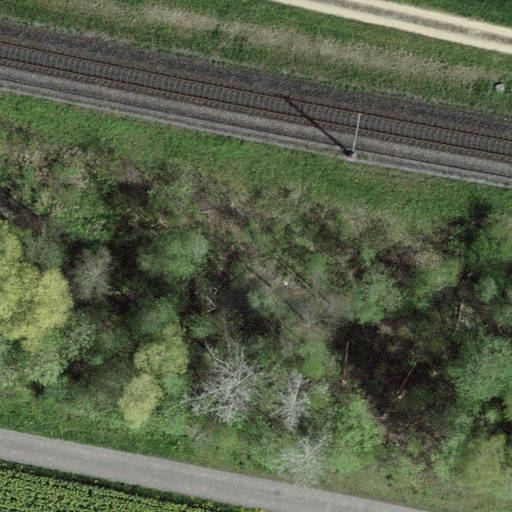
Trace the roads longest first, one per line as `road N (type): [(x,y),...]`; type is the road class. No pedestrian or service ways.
road 1 (track): [(409,511),(0,435)]
road 2 (track): [(347,0),(511,34)]
